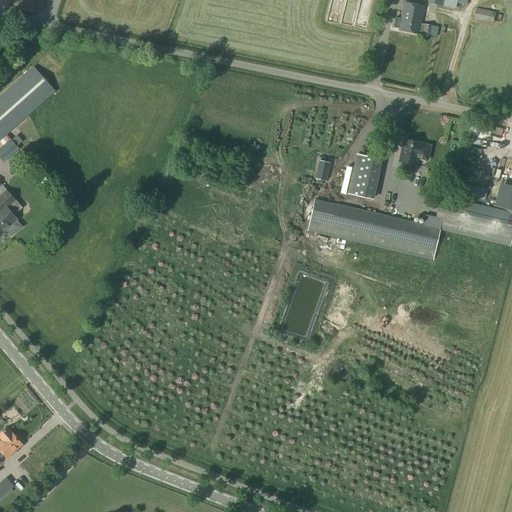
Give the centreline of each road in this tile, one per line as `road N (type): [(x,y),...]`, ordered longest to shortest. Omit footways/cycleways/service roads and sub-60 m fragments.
road 1 (unclassified): [(511,120),(0,15)]
road 2 (secondary): [(254,511),(94,444),(0,339)]
